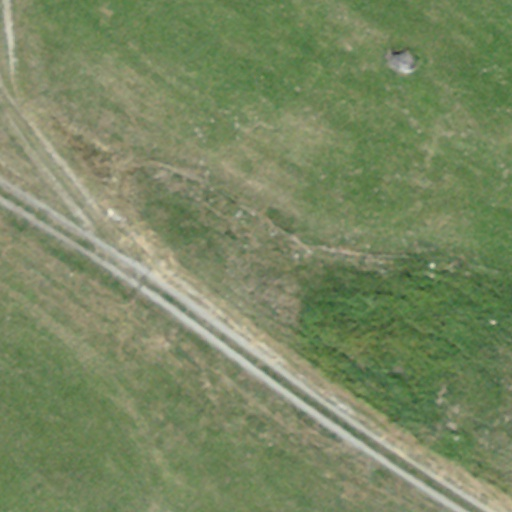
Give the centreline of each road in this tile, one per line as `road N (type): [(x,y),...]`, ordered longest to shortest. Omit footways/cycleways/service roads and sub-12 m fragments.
road 1 (track): [(483,511),(128,265)]
road 2 (track): [(128,265),(0,184)]
